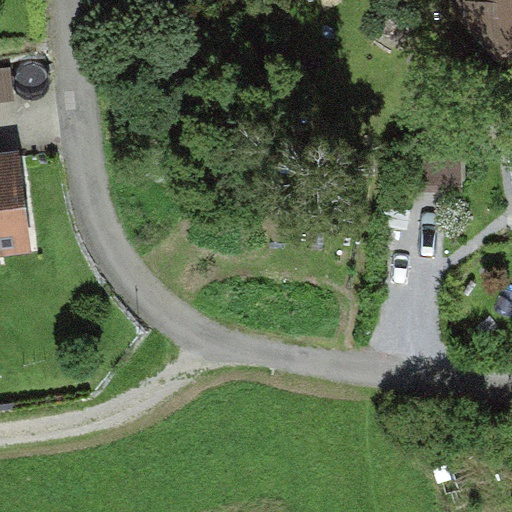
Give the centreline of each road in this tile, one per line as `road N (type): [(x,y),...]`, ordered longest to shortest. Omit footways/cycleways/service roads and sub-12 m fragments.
road 1 (residential): [(72,0),(97,208),(122,255),(163,301),(220,334),(511,384)]
road 2 (track): [(220,334),(82,412),(0,424)]
